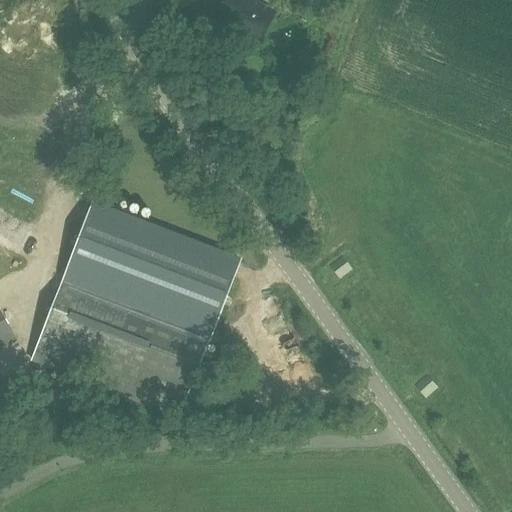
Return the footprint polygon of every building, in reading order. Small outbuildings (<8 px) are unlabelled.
[(260,41),(274,13),(255,4),(256,0),(225,0),(216,18),(260,41)] [(285,0),(281,0),(278,6),(301,17),(300,21),(307,24),(312,14),(285,0)] [(67,274),(34,361),(37,363),(51,368),(180,417),(213,329),(216,320),(239,259),(93,204),(67,274)] [(344,257),(330,265),(339,278),(352,269),(344,257)] [(0,349),(16,341),(0,310),(0,349)] [(220,362),(200,364),(201,383),(243,382),(242,361),(220,362)] [(0,385),(0,432),(6,430),(15,446),(43,431),(35,415),(14,375),(4,381),(5,383),(0,385)] [(427,375),(414,385),(423,398),(437,388),(427,375)]
